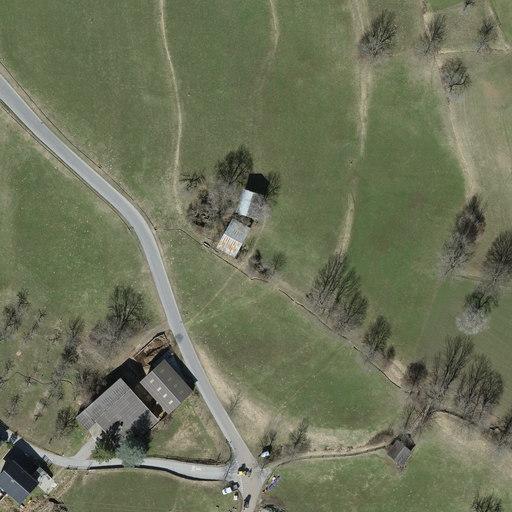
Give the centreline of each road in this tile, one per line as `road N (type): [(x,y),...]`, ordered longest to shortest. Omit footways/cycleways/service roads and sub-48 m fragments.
road 1 (residential): [(249,473),(189,351),(141,223),(0,82)]
road 2 (residential): [(249,473),(59,460),(0,430)]
